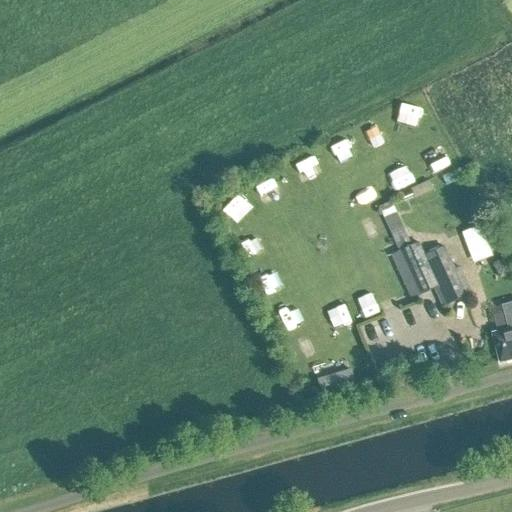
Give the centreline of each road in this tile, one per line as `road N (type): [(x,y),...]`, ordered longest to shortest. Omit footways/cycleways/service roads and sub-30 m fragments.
road 1 (unclassified): [(27,511),(511,375)]
road 2 (unclassified): [(369,511),(511,473)]
